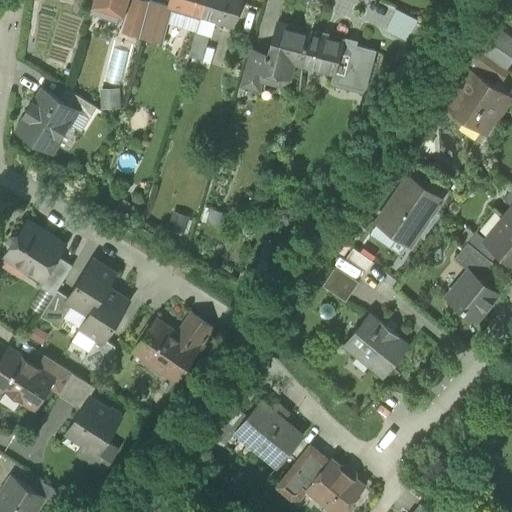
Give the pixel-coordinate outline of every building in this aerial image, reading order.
[(94,0),(91,12),(122,22),(129,0),(94,0)] [(133,0),(124,30),(141,35),(150,1),(147,0),(133,0)] [(240,0),(171,0),(169,6),(174,7),(202,16),(233,25),(240,0)] [(174,7),(150,1),(141,35),(164,42),(174,7)] [(386,31),(407,42),(409,39),(417,22),(418,20),(397,9),(386,31)] [(271,53),(270,55),(295,62),(295,63),(303,65),(312,31),(278,22),(270,53),(271,53)] [(409,39),(419,44),(428,27),(417,22),(409,39)] [(511,38),(494,26),(479,47),(507,66),(511,59),(511,38)] [(345,40),(312,31),(303,65),(335,73),(336,74),(345,42),(345,40)] [(375,51),(345,42),(336,74),(335,73),(333,82),(364,90),(375,51)] [(243,85),(260,89),(262,79),(269,55),(270,55),(271,53),(270,53),(252,49),(243,85)] [(483,51),(476,62),(483,67),(502,80),(509,69),(483,51)] [(291,77),(295,63),(295,62),(270,55),(269,55),(262,79),(280,83),(291,77)] [(472,68),(479,73),(483,67),(476,62),(472,68)] [(446,104),(486,131),(511,94),(479,73),(472,68),(471,68),(446,104)] [(77,110),(90,118),(98,107),(67,88),(60,99),(77,109),(77,110)] [(43,144),(45,146),(53,134),(60,138),(77,110),(77,109),(60,99),(44,89),(36,103),(33,101),(25,114),(28,116),(19,130),(31,137),(32,142),(38,146),(43,144)] [(52,150),(60,138),(53,134),(45,146),(52,150)] [(408,241),(410,242),(441,197),(410,176),(379,221),(408,241)] [(500,250),(511,259),(511,206),(486,238),(500,250)] [(173,210),(169,227),(186,232),(190,214),(173,210)] [(42,278),(43,278),(58,255),(65,244),(28,221),(18,236),(17,235),(11,236),(7,242),(9,248),(10,249),(6,255),(8,256),(10,252),(23,260),(21,264),(42,278)] [(469,240),(493,259),(500,250),(486,238),(477,230),(469,240)] [(480,275),(493,259),(469,240),(456,255),(474,270),(480,275)] [(8,256),(21,264),(23,260),(10,252),(8,256)] [(344,253),(337,264),(355,277),(363,266),(344,253)] [(38,284),(54,294),(58,289),(73,264),(58,255),(43,278),(42,278),(38,284)] [(73,302),(89,313),(90,313),(107,286),(108,286),(116,273),(93,258),(69,296),(67,298),(73,302)] [(359,279),(355,277),(337,264),(325,281),(347,297),(359,279)] [(448,295),(477,319),(500,291),(480,275),(474,270),(473,270),(463,282),(457,283),(448,295)] [(130,300),(108,286),(107,286),(90,313),(89,313),(81,326),(97,337),(104,341),(106,338),(130,300)] [(69,296),(58,289),(54,294),(42,314),(59,325),(73,302),(67,298),(69,296)] [(344,342),(384,375),(410,343),(371,310),(344,342)] [(197,327),(207,334),(213,324),(193,311),(178,334),(187,341),(197,327)] [(176,377),(197,348),(187,341),(178,334),(157,320),(153,327),(149,324),(138,340),(142,343),(137,350),(148,357),(146,361),(163,372),(165,369),(176,377)] [(197,327),(187,341),(197,348),(207,334),(197,327)] [(83,360),(100,371),(116,345),(106,338),(104,341),(97,337),(83,360)] [(0,388),(6,387),(36,407),(50,385),(55,376),(38,365),(8,346),(0,359),(0,388)] [(50,385),(60,391),(73,371),(59,362),(46,353),(38,365),(55,376),(50,385)] [(96,385),(73,371),(60,391),(59,393),(81,406),(88,395),(90,395),(96,385)] [(83,442),(100,453),(107,440),(123,416),(120,415),(121,412),(112,406),(110,408),(90,395),(88,395),(81,406),(66,431),(83,442)] [(257,446),(278,464),(304,433),(262,398),(246,418),(238,428),(258,444),(257,446)] [(217,427),(230,437),(236,429),(238,428),(246,418),(233,408),(217,427)] [(236,429),(257,446),(258,444),(238,428),(236,429)] [(119,448),(107,440),(100,453),(83,442),(76,453),(105,471),(119,448)] [(279,484),(292,495),(300,495),(307,486),(330,459),(311,444),(279,484)] [(333,500),(345,509),(366,484),(332,456),(330,459),(307,486),(329,504),(333,500)] [(0,494),(0,511),(35,511),(45,496),(46,495),(33,487),(13,474),(0,494)] [(45,496),(59,505),(66,494),(39,477),(33,487),(46,495),(45,496)] [(333,500),(329,504),(339,511),(342,511),(345,509),(333,500)] [(412,511),(434,511),(421,501),(412,511)]
